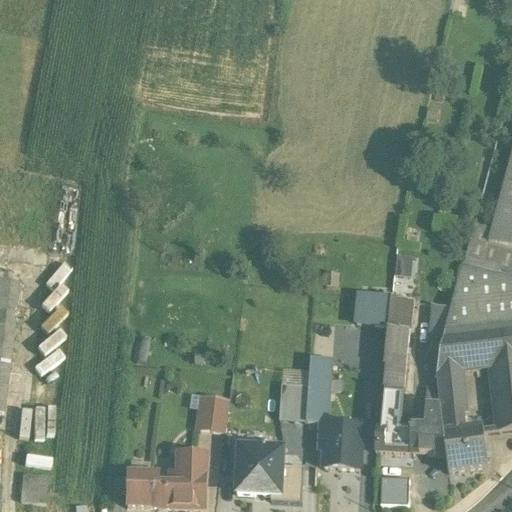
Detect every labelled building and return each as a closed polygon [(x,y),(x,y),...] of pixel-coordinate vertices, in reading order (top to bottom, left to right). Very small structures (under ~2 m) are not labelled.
[(480,12),(466,8),(460,32),(475,35),(480,12)] [(511,158),(488,249),(511,255),(511,158)] [(511,255),(488,249),(482,274),(494,278),(498,278),(499,273),(511,277),(511,255)] [(396,275),(411,276),(412,260),(397,259),(396,275)] [(457,294),(446,339),(511,331),(511,280),(498,278),(494,278),(482,274),(463,268),(457,294)] [(18,289),(0,286),(0,431),(2,432),(18,289)] [(437,292),(435,308),(432,339),(446,339),(457,294),(437,292)] [(388,332),(391,303),(360,300),(357,328),(388,332)] [(435,308),(391,304),(388,332),(384,372),(386,372),(406,374),(428,376),(430,354),(432,339),(435,308)] [(511,331),(446,339),(443,354),(437,379),(459,377),(493,373),(511,371),(511,331)] [(446,339),(432,339),(430,354),(443,354),(446,339)] [(312,365),(310,392),(307,427),(318,427),(318,426),(329,426),(332,366),(312,365)] [(511,371),(493,373),(501,438),(511,436),(511,371)] [(406,374),(386,372),(383,397),(381,417),(379,435),(400,436),(406,374)] [(483,433),(466,436),(464,420),(459,377),(437,379),(440,399),(445,438),(445,439),(447,460),(449,478),(489,473),(483,433)] [(307,427),(310,392),(281,390),(279,426),(307,427)] [(435,404),(431,404),(436,438),(445,438),(440,399),(435,400),(435,404)] [(229,407),(202,403),(198,433),(225,437),(229,407)] [(329,426),(318,426),(318,427),(317,455),(325,455),(324,474),(361,475),(362,433),(329,432),(329,426)] [(400,436),(377,435),(376,456),(428,459),(429,438),(400,436)] [(436,438),(429,438),(428,459),(447,460),(445,439),(445,438),(436,438)] [(271,501),(281,501),(283,472),(284,455),(264,454),(265,450),(237,448),(235,478),(238,478),(237,499),(271,501)] [(203,511),(206,460),(182,460),(181,479),(174,479),(173,493),(158,492),(159,483),(154,479),(129,478),(128,490),(127,490),(126,510),(182,511),(203,511)] [(271,506),(302,507),(304,473),(283,472),(281,501),(271,501),(271,506)] [(47,480),(24,478),(21,506),(45,508),(47,480)]
